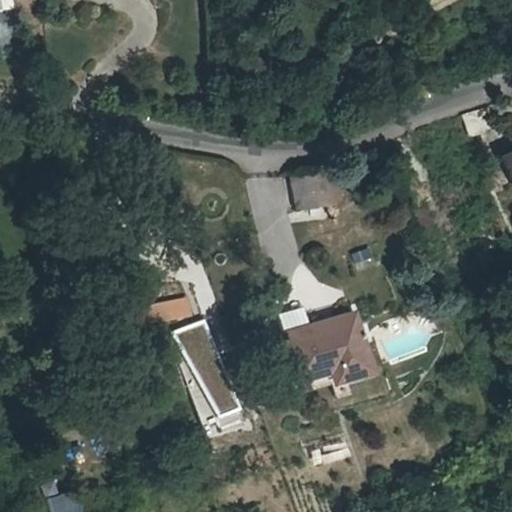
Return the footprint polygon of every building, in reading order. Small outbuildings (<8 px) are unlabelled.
[(469,137),(497,129),(490,107),(462,115),(469,137)] [(322,207),(319,180),(295,183),(298,210),(322,207)] [(184,300),(148,307),(151,323),(187,316),(184,300)] [(283,335),(295,381),(340,369),(343,382),(368,375),(352,315),(283,335)] [(205,323),(179,333),(216,421),(242,410),(205,323)] [(340,369),(295,381),(298,393),(343,382),(340,369)] [(53,511),(78,511),(79,496),(54,496),(53,511)]
